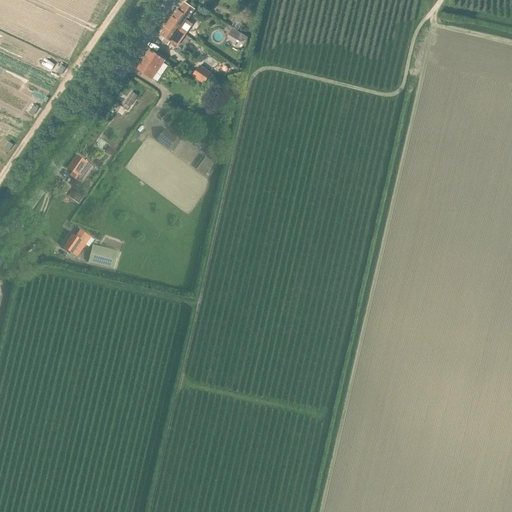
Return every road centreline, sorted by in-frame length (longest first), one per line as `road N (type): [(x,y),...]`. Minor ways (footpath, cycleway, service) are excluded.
road 1 (track): [(440,0),(414,37),(396,93),(272,68),(251,79),(150,511)]
road 2 (track): [(305,511),(403,82)]
road 3 (unclassified): [(0,232),(41,191),(171,0)]
road 4 (track): [(151,0),(0,213)]
road 5 (track): [(198,306),(22,272)]
road 6 (track): [(180,383),(326,419)]
road 7 (track): [(0,369),(21,245)]
